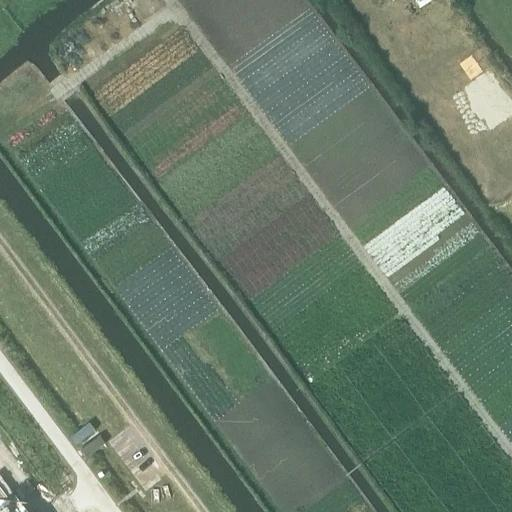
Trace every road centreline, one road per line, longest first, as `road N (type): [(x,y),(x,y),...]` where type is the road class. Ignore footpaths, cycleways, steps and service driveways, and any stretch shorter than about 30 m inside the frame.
road 1 (track): [(511,456),(176,8),(49,100)]
road 2 (track): [(201,511),(59,321)]
road 3 (unclassified): [(110,511),(0,364)]
